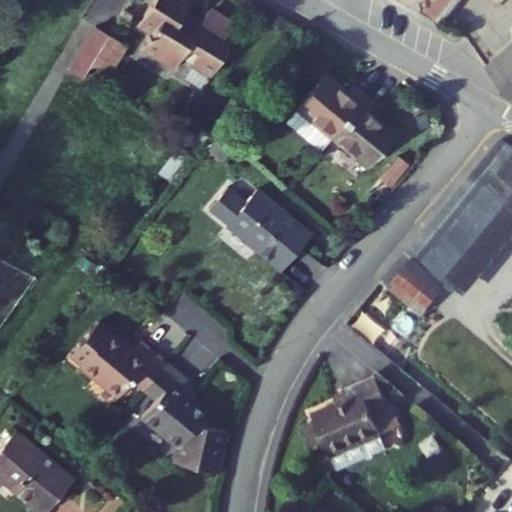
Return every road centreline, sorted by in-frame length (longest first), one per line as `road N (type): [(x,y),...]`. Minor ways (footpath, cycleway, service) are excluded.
road 1 (residential): [(241,511),(256,440),(295,354),(490,109)]
road 2 (residential): [(296,0),(490,109)]
